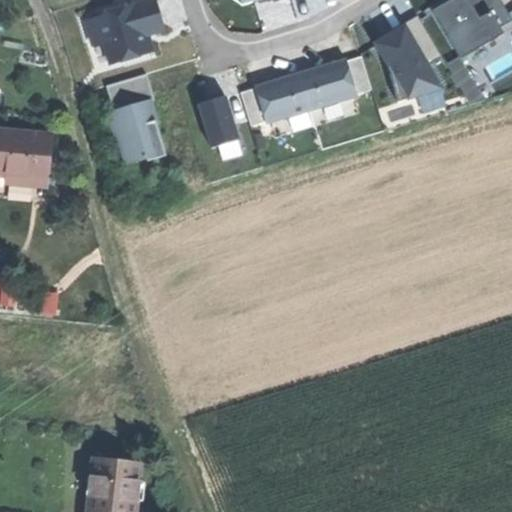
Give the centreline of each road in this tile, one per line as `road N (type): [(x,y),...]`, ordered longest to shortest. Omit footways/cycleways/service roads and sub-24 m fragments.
road 1 (track): [(33,0),(195,511)]
road 2 (residential): [(197,0),(214,56),(323,27),(369,0)]
